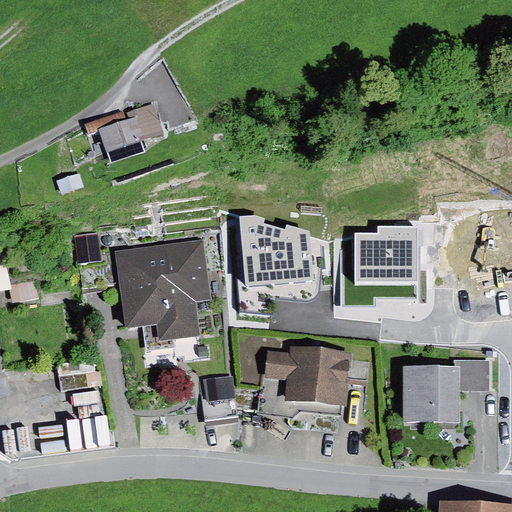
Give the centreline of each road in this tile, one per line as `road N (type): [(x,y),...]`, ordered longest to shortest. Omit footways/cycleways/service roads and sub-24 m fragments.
road 1 (residential): [(511,493),(158,466),(0,486)]
road 2 (track): [(0,161),(90,113),(158,47),(233,0)]
road 3 (residential): [(511,336),(279,317)]
